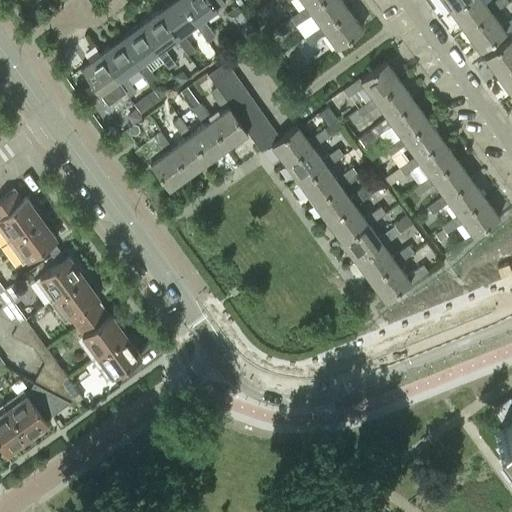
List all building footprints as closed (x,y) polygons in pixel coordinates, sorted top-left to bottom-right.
[(196,23),(180,0),(171,0),(158,10),(177,37),(175,37),(187,54),(194,49),(182,32),(195,23),(196,23)] [(211,0),(180,0),(196,23),(195,23),(206,39),(214,33),(202,17),(216,7),(211,0)] [(345,5),(341,0),(310,0),(305,4),(289,16),(294,23),(310,11),(319,24),(345,5)] [(442,0),(452,13),(469,0),(442,0)] [(481,0),(469,0),(452,13),(465,31),(491,13),(507,1),(506,0),(493,0),(486,5),(481,0)] [(225,13),(242,37),(252,30),(253,29),(236,4),(225,13)] [(324,31),(333,44),(335,46),(361,27),(345,5),(319,24),(303,36),(308,42),(324,31)] [(177,37),(158,10),(138,24),(157,50),(156,51),(168,67),(175,62),(163,46),(175,37),(177,37)] [(511,27),(511,16),(500,25),(491,13),(465,31),(479,50),(504,31),(505,33),(506,32),(511,27)] [(157,50),(138,24),(119,38),(138,65),(136,66),(148,82),(155,76),(144,60),(156,51),(157,50)] [(138,65),(119,38),(99,52),(118,79),(117,80),(128,96),(136,90),(124,74),(136,66),(138,65)] [(499,78),(511,68),(511,40),(511,39),(510,38),(483,56),(499,78)] [(118,79),(99,52),(80,66),(98,92),(97,93),(109,110),(117,104),(105,88),(117,80),(118,79)] [(363,83),(371,95),(397,76),(385,59),(359,78),(358,76),(341,88),(347,95),(363,83)] [(225,60),(207,73),(213,81),(231,68),(225,60)] [(231,68),(213,81),(217,87),(220,91),(238,78),(231,68)] [(511,68),(499,78),(511,95),(511,68)] [(385,114),(411,95),(397,76),(371,95),(355,107),(361,114),(377,103),(385,114)] [(226,101),(245,88),(238,78),(220,91),(226,101)] [(247,131),(246,130),(239,120),(233,110),(226,101),(220,91),(217,87),(210,92),(221,108),(209,117),(229,144),(247,131)] [(233,110),(251,97),(245,88),(226,101),(233,110)] [(185,98),(191,106),(198,101),(192,92),(185,98)] [(400,134),(426,115),(411,95),(385,114),(369,126),(371,128),(375,134),(391,122),(400,134)] [(239,120),(258,107),(251,97),(233,110),(239,120)] [(190,131),(210,158),(229,144),(209,117),(198,101),(191,106),(202,122),(190,131)] [(326,125),(336,117),(327,105),(317,112),(326,125)] [(246,130),(265,116),(258,107),(239,120),(246,130)] [(351,121),(361,114),(355,107),(346,114),(351,121)] [(170,145),(190,172),(210,158),(190,131),(179,115),(172,121),(183,136),(170,145)] [(414,154),(440,134),(426,115),(400,134),(383,146),(389,154),(405,141),(414,154)] [(253,139),(271,125),(265,116),(246,130),(247,131),(253,139)] [(311,143),(312,145),(329,133),(324,126),(307,138),(296,124),(279,136),(271,142),(285,161),(311,143)] [(271,125),(253,139),(260,150),(271,142),(279,136),(271,125)] [(371,128),(358,138),(370,156),(379,149),(372,141),(377,137),(375,134),(371,128)] [(190,172),(170,145),(159,130),(152,134),(163,150),(149,161),(168,187),(190,172)] [(428,173),(454,154),(440,134),(414,154),(398,165),(404,173),(420,161),(428,173)] [(311,143),(285,161),(300,181),(325,163),(327,165),(343,153),(338,146),(321,158),(312,145),(311,143)] [(379,149),(370,156),(375,163),(389,154),(383,146),(379,149)] [(442,192),(468,173),(454,154),(428,173),(412,185),(417,192),(433,180),(442,192)] [(325,163),(300,181),(313,200),(339,181),(341,184),(357,172),(352,165),(336,177),(327,165),(325,163)] [(456,211),(482,193),(468,173),(442,192),(426,204),(431,211),(447,199),(456,211)] [(339,181),(313,200),(327,220),(353,201),(355,204),(371,191),(366,184),(350,196),(341,184),(339,181)] [(0,221),(11,237),(40,216),(25,195),(21,198),(13,187),(0,196),(0,221)] [(462,219),(471,231),(472,233),(498,214),(482,193),(456,211),(440,223),(445,230),(462,219)] [(353,201),(327,220),(341,239),(367,221),(369,223),(385,211),(380,203),(364,215),(355,204),(353,201)] [(383,242),(399,230),(412,221),(405,213),(393,222),(394,223),(378,235),(369,223),(367,221),(341,239),(356,259),(381,240),(383,242)] [(40,216),(11,237),(26,258),(55,237),(40,216)] [(381,240),(356,259),(371,280),(397,261),(413,249),(408,242),(392,254),(383,242),(381,240)] [(53,296),(82,275),(67,254),(38,275),(53,296)] [(397,261),(371,280),(385,299),(410,280),(411,281),(428,269),(422,262),(406,274),(397,261)] [(74,323),(100,305),(95,297),(97,295),(82,275),(53,296),(68,317),(69,316),(74,323)] [(9,296),(8,297),(1,302),(0,304),(0,314),(16,323),(24,317),(9,296)] [(94,352),(123,331),(109,312),(106,314),(100,305),(74,323),(81,333),(80,333),(94,352)] [(40,338),(24,317),(16,323),(11,333),(31,344),(40,338)] [(123,331),(94,352),(110,375),(140,354),(123,331)] [(56,380),(65,373),(46,347),(38,352),(44,361),(39,371),(56,380)] [(39,371),(32,381),(68,400),(75,403),(83,397),(65,373),(56,380),(39,371)] [(47,421),(45,417),(68,400),(32,381),(26,393),(25,392),(4,407),(26,437),(47,421)] [(26,437),(4,407),(0,410),(0,443),(6,452),(26,437)] [(511,420),(494,434),(511,458),(511,420)]
